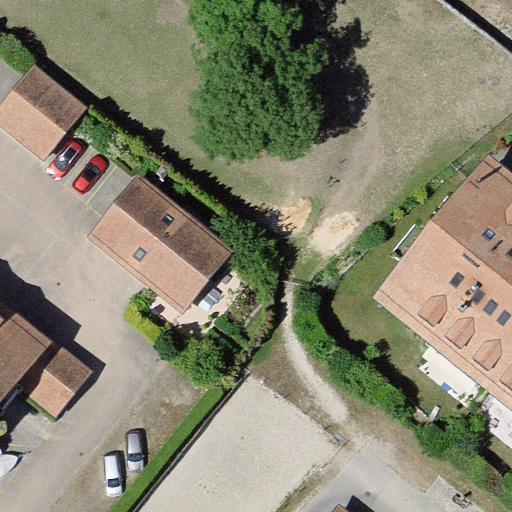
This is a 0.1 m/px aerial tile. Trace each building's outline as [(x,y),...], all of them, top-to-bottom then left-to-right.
[(0,106),(0,116),(54,152),(91,97),(32,59),(0,106)] [(511,201),(489,183),(386,312),(511,412),(511,201)] [(237,270),(142,194),(93,255),(188,331),(237,270)] [(0,440),(71,354),(0,295),(0,440)] [(360,511),(341,496),(327,511),(360,511)]
